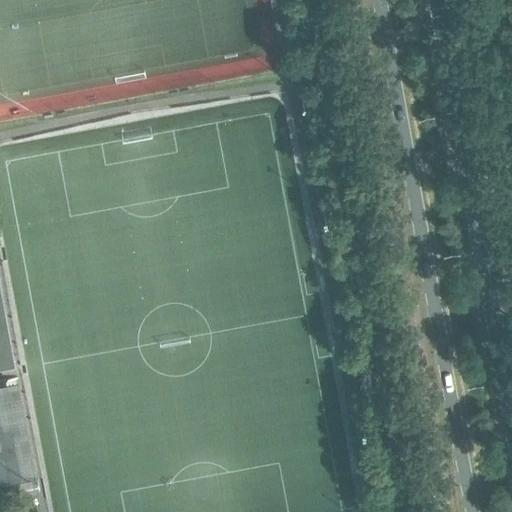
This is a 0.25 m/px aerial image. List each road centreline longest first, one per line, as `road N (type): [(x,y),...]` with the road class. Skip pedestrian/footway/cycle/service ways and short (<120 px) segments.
road 1 (secondary): [(379,0),(474,511)]
road 2 (secondary): [(511,432),(432,0)]
